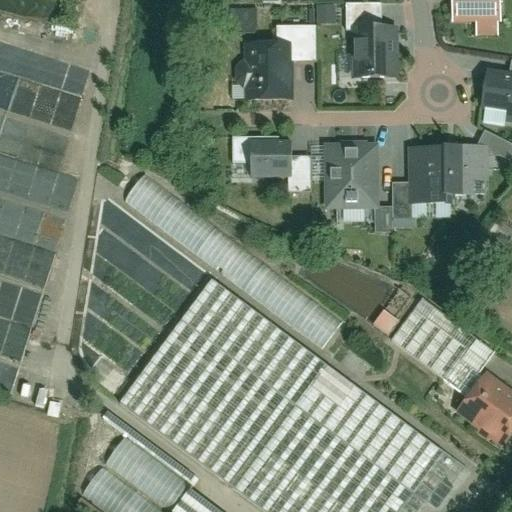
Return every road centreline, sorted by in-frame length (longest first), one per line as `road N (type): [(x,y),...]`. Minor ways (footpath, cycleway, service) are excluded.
road 1 (unknown): [(242,511),(68,373),(89,208)]
road 2 (residential): [(423,0),(438,96),(425,113),(243,122)]
